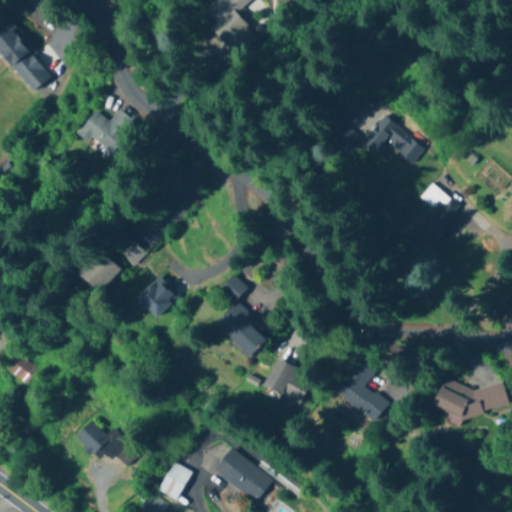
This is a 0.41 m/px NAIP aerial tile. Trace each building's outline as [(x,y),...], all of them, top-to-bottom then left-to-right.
[(237,13),(250,0),(216,0),(205,11),(214,32),(195,50),(200,62),(211,73),(223,68),(238,55),(244,52),(256,41),(249,25),(237,13)] [(0,31),(0,53),(32,91),(51,75),(8,24),(0,31)] [(92,110),(77,131),(110,156),(135,122),(117,109),(108,122),(92,110)] [(373,156),(386,140),(412,162),(423,148),(382,114),(361,139),(336,118),(324,133),(357,160),(366,150),(373,156)] [(494,198),(511,213),(511,211),(511,181),(510,180),(494,198)] [(434,244),(461,207),(431,184),(419,199),(426,204),(417,216),(424,222),(417,231),(434,244)] [(143,254),(130,240),(118,252),(131,266),(143,254)] [(74,272),(98,294),(120,272),(97,249),(74,272)] [(177,295),(157,275),(135,298),(154,318),(177,295)] [(234,301),(246,288),(232,275),(220,289),(234,301)] [(268,336),(235,304),(215,325),(249,356),(268,336)] [(25,385),(38,370),(21,357),(9,372),(25,385)] [(299,404),(312,376),(275,359),(263,387),(299,404)] [(331,390),(372,422),(386,403),(363,385),(373,373),(355,359),(331,390)] [(500,379),(437,394),(440,408),(442,407),(446,421),(507,406),(500,379)] [(74,438),(92,455),(101,446),(118,462),(131,449),(112,430),(106,437),(90,421),(74,438)] [(212,472),(255,503),(272,479),(230,448),(212,472)] [(167,505),(154,496),(141,511),(164,511),(163,511),(167,505)]
